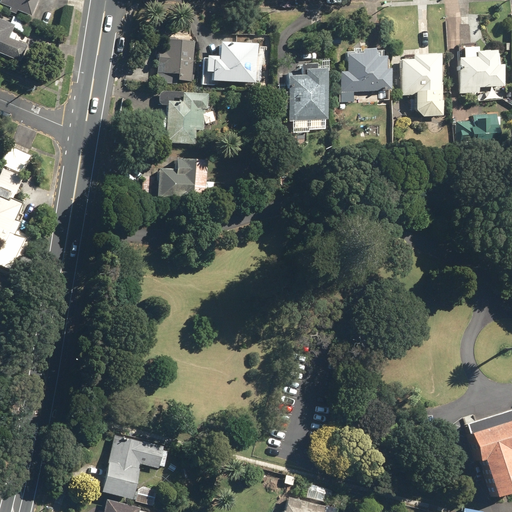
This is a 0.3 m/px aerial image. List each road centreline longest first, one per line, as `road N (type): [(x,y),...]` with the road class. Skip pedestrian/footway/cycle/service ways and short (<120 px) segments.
road 1 (primary): [(85,129),(13,511)]
road 2 (primary): [(106,0),(85,129)]
